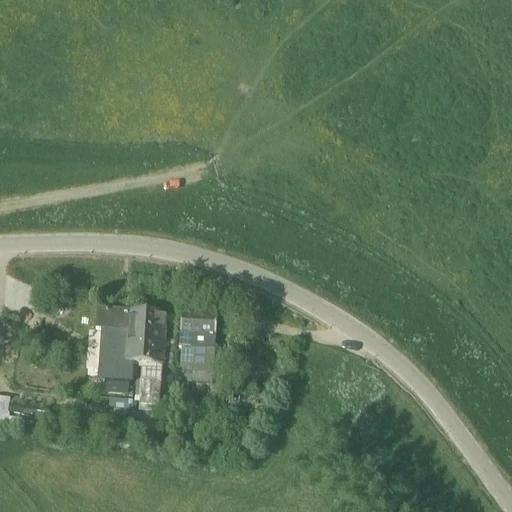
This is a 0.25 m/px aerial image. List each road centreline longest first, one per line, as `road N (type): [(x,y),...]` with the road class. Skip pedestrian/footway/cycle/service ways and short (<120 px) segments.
road 1 (unclassified): [(511,511),(390,362),(271,283),(153,248),(0,246)]
road 2 (track): [(0,212),(205,167)]
